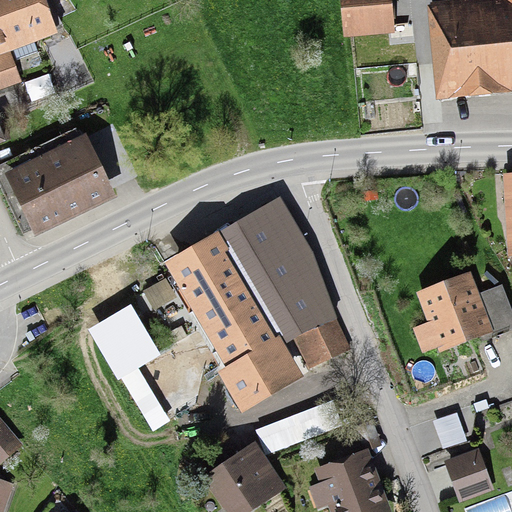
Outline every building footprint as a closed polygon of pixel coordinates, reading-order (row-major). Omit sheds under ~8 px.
[(0,0),(0,64),(66,40),(44,0),(0,0)] [(390,0),(338,0),(343,47),(394,42),(390,0)] [(511,0),(462,0),(463,8),(423,12),(433,114),(511,106),(511,0)] [(11,65),(0,68),(0,95),(20,88),(11,65)] [(82,144),(1,182),(32,247),(113,209),(82,144)] [(511,186),(503,187),(506,268),(511,268),(511,186)] [(279,204),(170,268),(202,321),(246,295),(269,333),(308,310),(291,282),(316,267),(279,204)] [(426,332),(412,337),(424,368),(511,334),(511,327),(500,295),(479,303),(471,282),(415,303),(426,332)] [(255,320),(207,350),(243,414),(283,395),(280,384),(284,368),(255,320)] [(333,322),(293,338),(306,367),(346,351),(333,322)] [(134,364),(118,373),(150,429),(166,421),(134,364)] [(0,425),(0,477),(25,455),(0,425)] [(373,430),(357,435),(365,459),(381,454),(373,430)] [(471,447),(439,460),(452,490),(484,477),(471,447)] [(255,452),(203,487),(219,511),(264,511),(285,498),(255,452)] [(387,511),(367,461),(314,481),(326,511),(387,511)] [(484,477),(452,490),(461,511),(493,498),(484,477)] [(0,511),(8,511),(14,493),(0,489),(0,511)]
